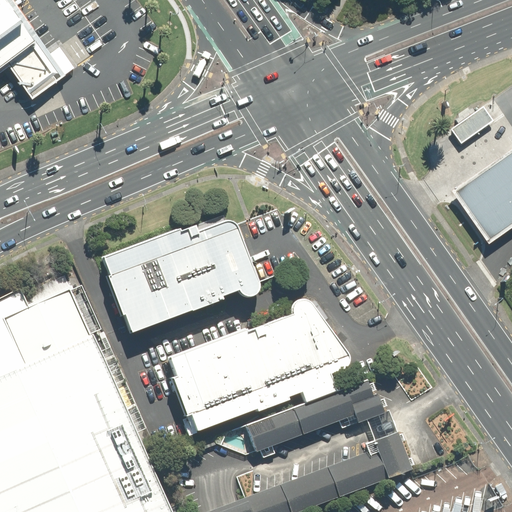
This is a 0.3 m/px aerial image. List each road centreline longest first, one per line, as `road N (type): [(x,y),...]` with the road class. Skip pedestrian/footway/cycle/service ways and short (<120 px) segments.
road 1 (primary): [(511,446),(352,214)]
road 2 (primary): [(374,177),(511,370)]
road 3 (primary): [(202,147),(0,240)]
road 4 (primary): [(0,190),(174,114)]
road 5 (primary): [(352,214),(202,147)]
road 6 (primary): [(432,57),(390,119),(374,177)]
road 7 (primary): [(432,57),(310,100)]
road 8 (primary): [(352,214),(277,114)]
